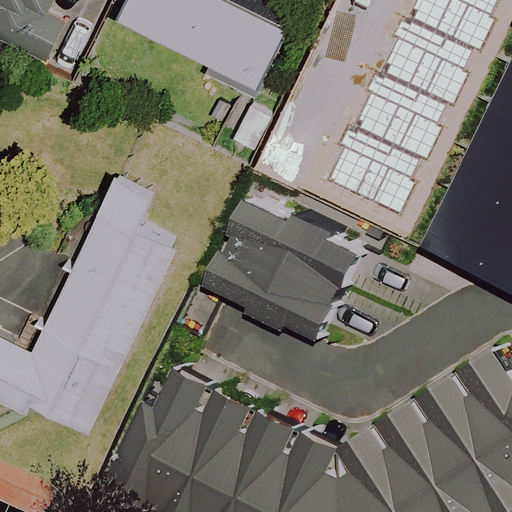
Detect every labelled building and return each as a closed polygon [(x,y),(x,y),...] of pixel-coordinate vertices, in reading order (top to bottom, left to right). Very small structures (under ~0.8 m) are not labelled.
[(14,0),(53,16),(60,0),(14,0)] [(260,0),(134,0),(128,15),(264,75),(291,13),(260,0)] [(451,93),(495,0),(369,0),(358,25),(402,46),(393,65),(451,93)] [(290,118),(327,133),(353,68),(316,53),(290,118)] [(511,90),(439,245),(511,279),(511,90)] [(327,133),(290,118),(274,158),(323,177),(339,137),(327,133)] [(397,254),(271,194),(229,278),(353,341),(397,254)] [(209,232),(131,197),(64,345),(11,322),(0,346),(0,384),(117,437),(209,232)] [(511,511),(511,345),(366,441),(191,351),(120,488),(165,511),(511,511)] [(26,511),(37,490),(0,471),(0,511),(26,511)]
